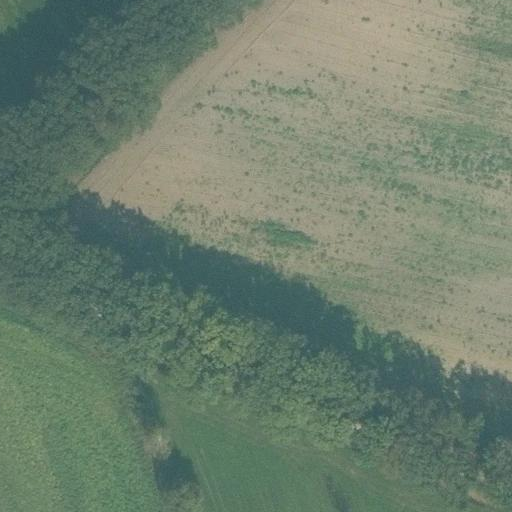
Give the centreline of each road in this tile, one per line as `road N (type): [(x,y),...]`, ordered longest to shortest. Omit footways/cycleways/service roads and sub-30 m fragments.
road 1 (track): [(0,262),(168,344),(511,490)]
road 2 (track): [(202,0),(0,224)]
